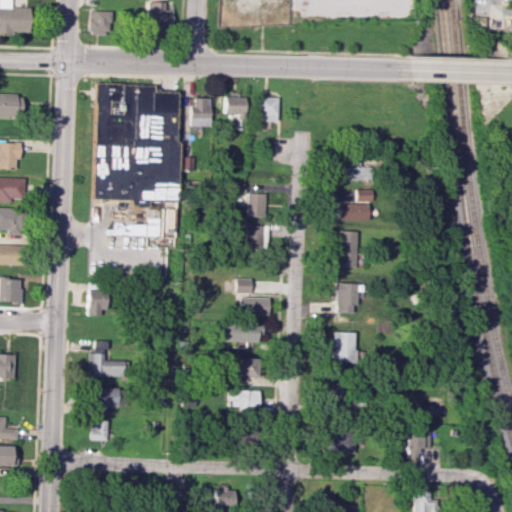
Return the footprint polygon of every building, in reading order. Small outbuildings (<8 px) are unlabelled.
[(8,0),(0,0),(0,31),(27,32),(28,7),(8,6),(8,0)] [(166,9),(160,9),(160,0),(149,0),(143,0),(144,30),(167,30),(166,9)] [(108,11),(86,10),(85,34),(107,34),(108,11)] [(88,197),(92,104),(90,104),(91,82),(151,84),(150,90),(174,91),(172,141),(175,141),(172,200),(143,199),(142,205),(126,205),(127,198),(88,197)] [(19,94),(0,93),(0,115),(18,116),(19,94)] [(220,113),(239,114),(239,96),(221,96),(220,113)] [(273,121),(274,97),(254,96),(253,120),(273,121)] [(206,97),(191,98),(191,106),(186,106),(186,126),(207,125),(206,97)] [(0,168),(16,169),(16,142),(0,141),(0,168)] [(336,178),(366,179),(366,166),(357,166),(357,155),(337,154),(336,178)] [(0,200),(19,201),(19,177),(0,176),(0,200)] [(369,188),(353,189),(353,201),(369,200),(369,188)] [(244,216),(261,216),(262,193),(244,193),(244,216)] [(335,219),(365,220),(365,203),(335,203),(335,219)] [(0,228),(16,230),(17,207),(0,206),(0,228)] [(242,246),(263,246),(264,225),(243,224),(242,246)] [(334,266),(352,266),(353,230),(335,230),(334,266)] [(18,244),(0,243),(0,264),(18,265),(18,244)] [(18,278),(0,277),(0,300),(17,301),(18,278)] [(233,292),(248,292),(248,278),(233,278),(233,292)] [(332,312),(348,313),(349,305),(353,305),(353,283),(333,282),(332,312)] [(97,315),(97,308),(104,308),(105,284),(84,284),(83,314),(97,315)] [(265,315),(266,297),(236,296),(236,314),(265,315)] [(257,342),(257,324),(219,323),(219,341),(257,342)] [(352,332),(330,331),(329,362),(351,362),(352,332)] [(84,375),(124,376),(125,360),(104,359),(104,340),(91,340),(91,352),(85,352),(84,375)] [(11,354),(0,353),(0,377),(10,378),(11,354)] [(254,377),(254,358),(230,357),(229,376),(254,377)] [(90,412),(104,413),(104,405),(124,406),(124,387),(91,387),(90,412)] [(225,407),(256,406),(255,389),(225,390),(225,407)] [(2,416),(0,415),(0,437),(13,438),(13,427),(2,427),(2,416)] [(104,420),(87,419),(87,440),(103,440),(104,420)] [(427,428),(405,427),(404,457),(415,457),(416,448),(427,448),(427,428)] [(248,442),(249,430),(235,430),(234,441),(248,442)] [(352,453),(352,432),(322,432),(321,452),(352,453)] [(0,464),(13,465),(14,445),(0,445),(0,464)] [(211,505),(230,506),(231,489),(212,488),(211,505)] [(411,511),(434,511),(434,499),(428,499),(428,489),(412,489),(411,511)]
